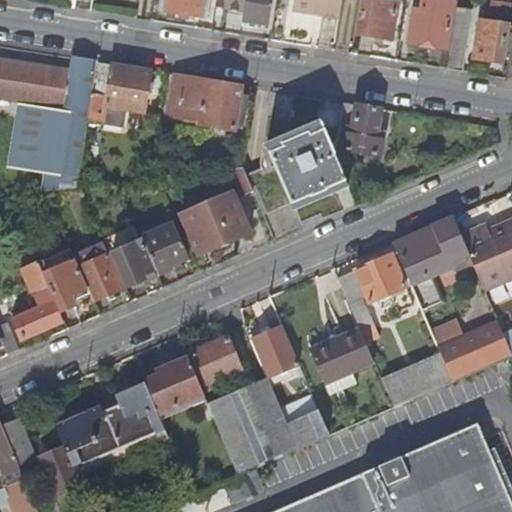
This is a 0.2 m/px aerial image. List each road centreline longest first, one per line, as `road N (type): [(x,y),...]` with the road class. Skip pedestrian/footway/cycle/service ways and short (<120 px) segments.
road 1 (residential): [(511,164),(0,384)]
road 2 (residential): [(511,107),(0,23)]
